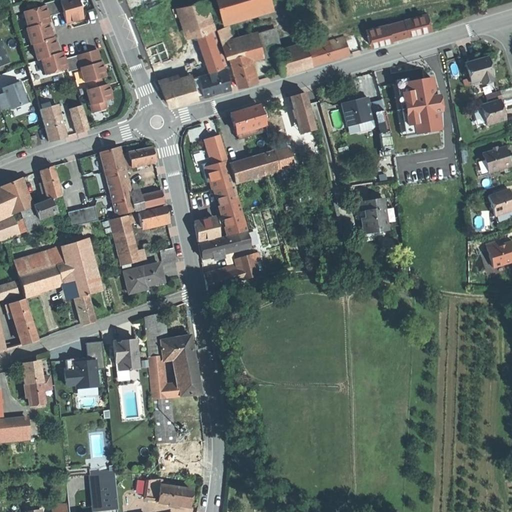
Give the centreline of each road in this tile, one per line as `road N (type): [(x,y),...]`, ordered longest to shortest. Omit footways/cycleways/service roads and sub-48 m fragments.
road 1 (secondary): [(503,22),(158,125)]
road 2 (secondary): [(209,511),(216,437),(196,295)]
road 3 (residential): [(0,360),(196,295)]
road 4 (secondary): [(196,295),(158,125)]
road 5 (secondary): [(158,125),(0,178)]
road 6 (secondary): [(158,125),(111,0)]
